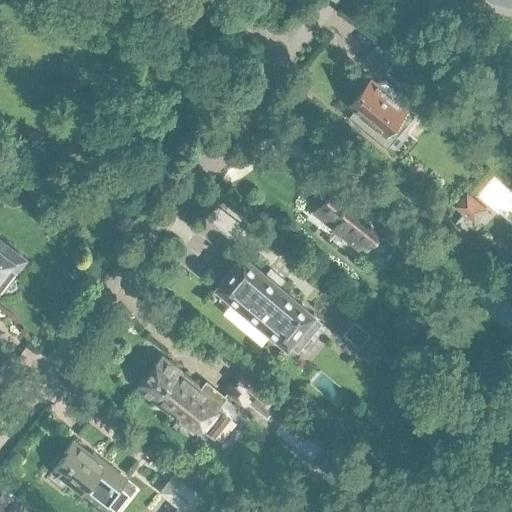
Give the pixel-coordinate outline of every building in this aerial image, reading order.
[(391,66),(398,57),(380,42),(364,60),(383,76),(377,83),(372,79),(350,105),(386,135),(412,104),(405,97),(406,96),(392,84),(401,74),(391,66)] [(329,223),(361,249),(362,247),(367,250),(381,233),(394,244),(407,229),(357,189),(329,223)] [(488,209),(467,191),(454,206),(476,224),(488,209)] [(420,227),(412,237),(430,252),(438,243),(447,250),(457,238),(435,220),(426,232),(420,227)] [(0,290),(24,259),(0,240),(0,290)] [(316,313),(245,254),(220,285),(290,344),(316,313)] [(511,278),(499,268),(491,277),(505,289),(503,291),(511,299),(511,278)] [(379,329),(354,308),(336,331),(361,351),(379,329)] [(163,356),(138,388),(170,413),(172,411),(197,431),(219,404),(182,374),(183,372),(163,356)] [(263,383),(247,371),(242,368),(227,388),(247,404),(253,397),(271,411),(281,398),(262,383),(263,383)] [(53,470),(105,511),(117,511),(136,488),(93,454),(91,456),(74,443),(75,442),(73,440),(63,454),(65,455),(53,470)] [(173,511),(195,511),(207,497),(175,472),(159,492),(178,507),(173,511)]
